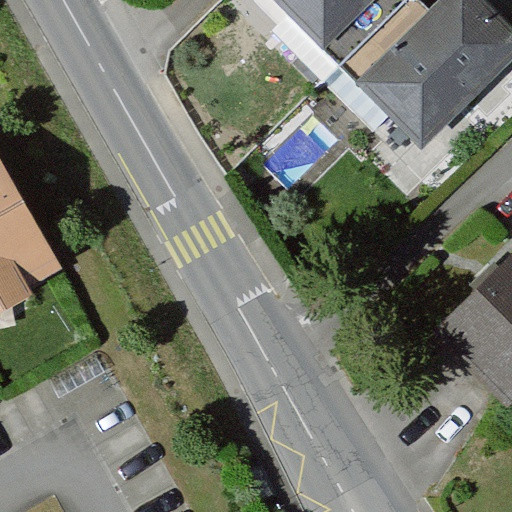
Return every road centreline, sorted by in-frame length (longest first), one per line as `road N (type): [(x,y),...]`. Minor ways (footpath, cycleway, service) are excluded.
road 1 (tertiary): [(355,511),(65,0)]
road 2 (residential): [(0,498),(69,453),(104,511)]
